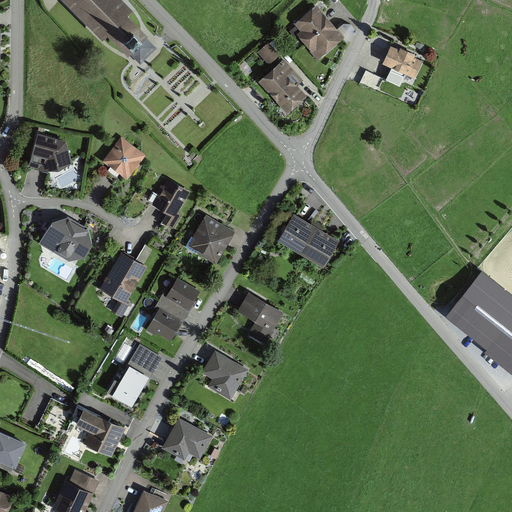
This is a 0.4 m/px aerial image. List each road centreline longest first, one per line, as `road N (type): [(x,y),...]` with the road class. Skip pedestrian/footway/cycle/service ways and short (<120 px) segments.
road 1 (residential): [(104,511),(160,398),(299,159)]
road 2 (residential): [(299,159),(493,387)]
road 3 (residential): [(145,0),(299,159)]
road 4 (unclassified): [(299,159),(374,0)]
road 5 (residential): [(0,167),(15,202),(12,283),(0,335)]
road 6 (residential): [(18,0),(16,116),(0,147)]
